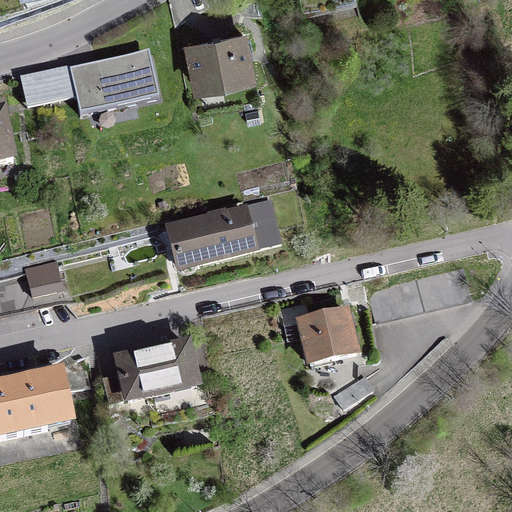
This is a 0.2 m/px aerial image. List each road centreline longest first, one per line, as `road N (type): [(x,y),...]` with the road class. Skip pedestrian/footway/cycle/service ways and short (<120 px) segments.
road 1 (residential): [(0,347),(511,244)]
road 2 (residential): [(511,317),(398,429),(270,511)]
road 3 (residential): [(0,65),(133,0)]
